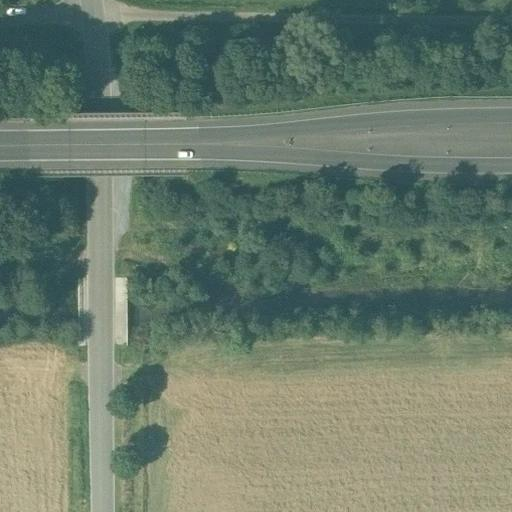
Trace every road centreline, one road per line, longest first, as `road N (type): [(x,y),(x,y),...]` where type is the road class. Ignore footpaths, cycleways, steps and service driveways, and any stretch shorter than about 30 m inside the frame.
road 1 (tertiary): [(90,0),(105,273),(105,511)]
road 2 (track): [(92,15),(511,22)]
road 3 (primary): [(511,115),(372,118),(198,143)]
road 4 (primary): [(198,143),(511,165)]
road 5 (primary): [(198,143),(0,146)]
